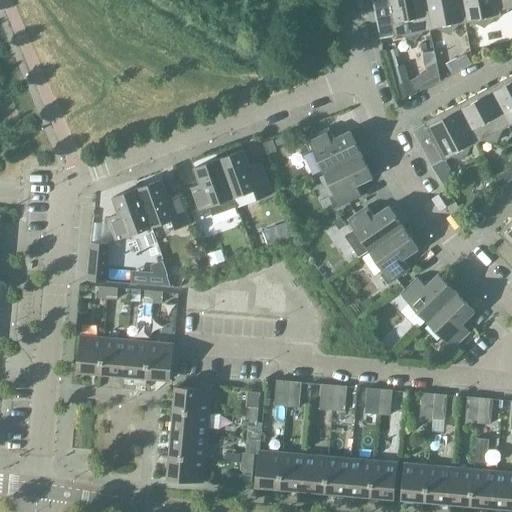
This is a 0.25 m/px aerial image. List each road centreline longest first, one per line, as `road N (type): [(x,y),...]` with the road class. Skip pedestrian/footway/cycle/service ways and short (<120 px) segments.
road 1 (residential): [(38,492),(67,182),(362,75)]
road 2 (residential): [(511,339),(483,379),(310,365),(281,349)]
road 3 (residential): [(456,256),(381,125),(362,75)]
